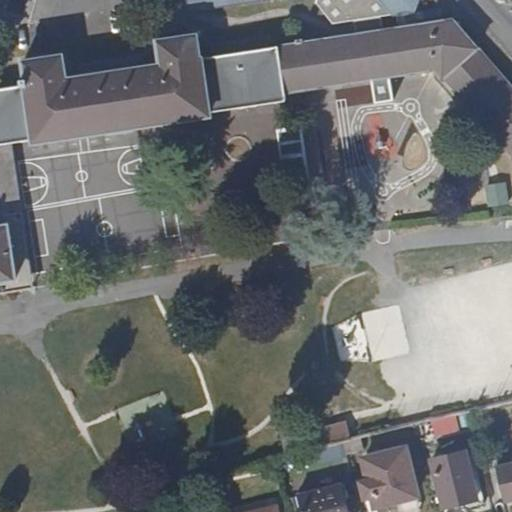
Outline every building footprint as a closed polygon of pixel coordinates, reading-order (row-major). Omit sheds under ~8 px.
[(314,0),(315,2),(314,2),(314,5),(328,21),(349,18),(350,35),(382,30),(382,29),(381,15),(411,9),(413,0),(187,0),(190,14),(268,0),(314,0)] [(511,88),(450,18),(382,29),(382,30),(350,35),(276,47),(196,60),(192,39),(156,45),(158,67),(140,69),(138,57),(77,68),(78,79),(58,82),(55,62),(17,68),(19,88),(0,91),(0,142),(8,141),(27,138),(28,141),(204,111),(206,108),(280,96),(280,90),(432,67),(511,157),(511,88)] [(311,204),(299,127),(284,129),(297,206),(311,204)] [(15,276),(17,289),(32,286),(8,141),(0,142),(0,183),(6,220),(15,276)] [(485,183),(487,206),(510,204),(507,181),(485,183)] [(0,279),(15,276),(6,220),(0,221),(0,279)] [(0,292),(17,289),(15,276),(0,279),(0,292)] [(349,436),(344,419),(319,427),(324,443),(349,436)] [(416,497),(404,447),(364,457),(377,508),(416,497)] [(479,499),(468,452),(434,460),(445,507),(479,499)] [(511,461),(499,465),(507,500),(511,498),(511,461)] [(351,511),(344,483),(300,494),(303,511),(351,511)]
